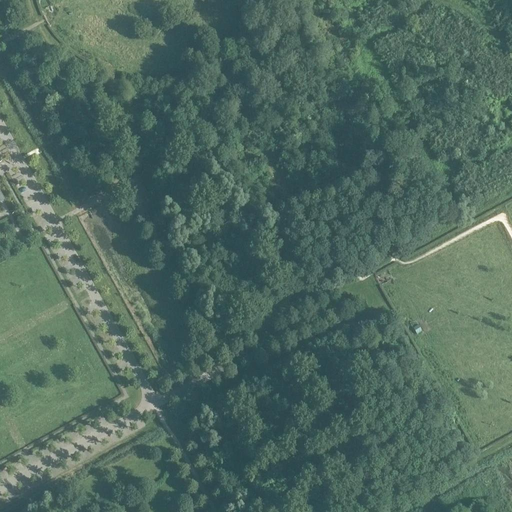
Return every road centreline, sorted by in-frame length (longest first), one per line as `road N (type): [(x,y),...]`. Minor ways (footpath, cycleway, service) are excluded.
road 1 (unclassified): [(155,404),(0,126)]
road 2 (unclassified): [(0,486),(155,404)]
road 3 (track): [(216,511),(155,404)]
